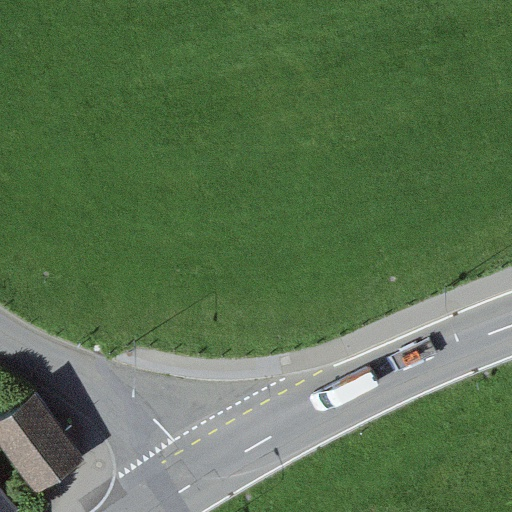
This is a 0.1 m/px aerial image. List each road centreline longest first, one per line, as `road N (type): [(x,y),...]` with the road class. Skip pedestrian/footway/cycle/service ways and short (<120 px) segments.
road 1 (tertiary): [(511,328),(348,397),(200,480)]
road 2 (unclassified): [(0,335),(127,399),(165,431),(200,480)]
